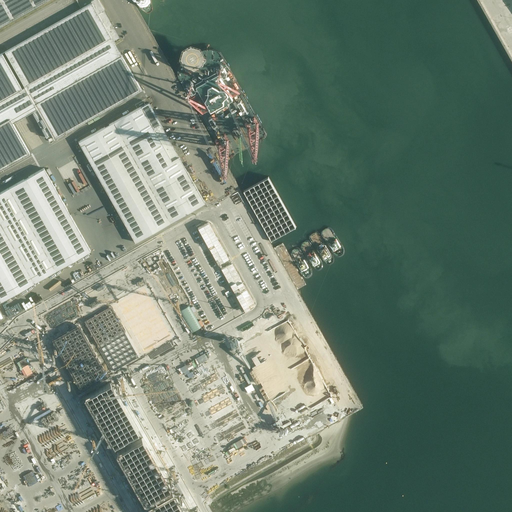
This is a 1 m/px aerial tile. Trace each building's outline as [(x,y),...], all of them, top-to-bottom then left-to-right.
[(0,0),(0,25),(45,0),(0,0)] [(104,9),(98,0),(91,0),(90,1),(91,2),(5,52),(2,53),(0,54),(0,168),(29,152),(12,122),(31,111),(46,137),(47,137),(51,134),(54,139),(141,90),(121,55),(113,41),(119,38),(103,10),(104,9)] [(204,202),(185,168),(180,158),(178,156),(148,103),(141,106),(78,142),(135,242),(204,202)] [(75,157),(56,166),(69,193),(72,192),(73,194),(89,186),(75,157)] [(44,167),(0,192),(0,301),(90,250),(44,167)] [(224,230),(184,250),(186,255),(227,236),(224,230)] [(99,267),(94,270),(97,273),(97,272),(99,275),(103,273),(99,267)] [(80,281),(85,278),(84,276),(73,282),(76,287),(81,284),(80,281)] [(117,290),(119,295),(128,291),(126,285),(117,290)] [(88,307),(56,322),(58,327),(90,312),(88,307)] [(45,329),(33,336),(36,341),(48,334),(45,329)] [(40,389),(33,395),(39,403),(46,396),(40,389)]
